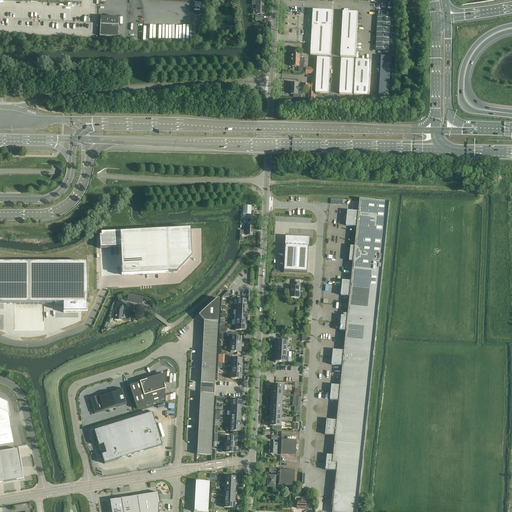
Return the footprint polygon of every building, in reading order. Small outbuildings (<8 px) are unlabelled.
[(256,0),(256,14),(263,15),(264,0),(256,0)] [(313,10),(310,55),(330,56),(333,11),(313,10)] [(340,57),(355,58),(358,13),(343,12),(340,57)] [(119,18),(108,18),(108,16),(109,16),(109,15),(104,18),(100,17),(100,22),(99,36),(118,37),(118,28),(119,19),(119,18)] [(378,15),(376,51),(389,51),(391,16),(378,15)] [(299,60),(300,55),(291,54),(291,63),(291,62),(293,62),(292,67),(304,68),(304,60),(299,60)] [(380,56),(378,97),(388,97),(390,57),(380,56)] [(328,94),(330,59),(317,58),(315,93),(328,94)] [(339,94),(352,95),(354,60),(341,59),(339,94)] [(356,60),(354,95),(369,96),(371,61),(356,60)] [(298,95),(298,91),(301,92),(301,87),(298,87),(298,84),(291,83),(291,95),(298,95)] [(310,93),(313,93),(313,85),(304,84),(304,89),(310,90),(310,93)] [(347,218),(347,219),(387,223),(390,202),(389,202),(389,203),(360,200),(360,199),(358,212),(348,211),(347,218)] [(251,215),(251,207),(243,206),(243,214),(251,215)] [(347,219),(346,226),(357,227),(356,235),(386,238),(387,223),(347,219)] [(102,236),(99,236),(100,249),(121,248),(122,276),(177,273),(192,257),(190,229),(101,234),(102,236)] [(350,253),(350,254),(384,258),(386,238),(356,235),(355,247),(351,247),(350,253)] [(285,237),(283,273),(306,274),(307,260),(307,256),(308,239),(285,237)] [(350,254),(349,262),(353,262),(353,269),(382,273),(384,258),(350,254)] [(0,304),(56,304),(63,304),(63,313),(64,313),(64,312),(86,312),(86,305),(87,305),(87,304),(87,263),(0,263),(0,304)] [(342,288),(380,292),(382,273),(353,269),(351,282),(342,281),(342,288)] [(299,287),(300,284),(293,283),(293,287),(291,287),(291,298),(298,298),(298,297),(300,298),(300,292),(299,292),(300,288),(299,288),(299,287)] [(342,289),(341,296),(350,297),(349,304),(379,307),(380,292),(342,288),(342,289)] [(128,296),(127,300),(142,304),(143,299),(128,296)] [(237,297),(236,305),(239,305),(247,306),(247,300),(240,300),(241,297),(237,297)] [(120,299),(116,303),(118,305),(115,309),(115,311),(116,311),(116,319),(121,320),(122,311),(124,309),(126,310),(130,306),(120,299)] [(201,313),(198,316),(203,322),(218,322),(218,307),(219,299),(216,299),(209,306),(201,313)] [(341,323),(377,327),(379,307),(349,304),(348,317),(341,316),(341,323)] [(340,324),(340,331),(346,332),(345,339),(375,342),(376,332),(377,327),(341,323),(340,324)] [(276,341),(276,346),(281,347),(286,347),(286,342),(288,342),(288,338),(280,337),(280,341),(276,341)] [(332,357),(332,358),(373,362),(375,342),(345,339),(344,351),(333,350),(332,357)] [(332,358),(332,365),(342,366),(342,374),(372,377),(373,362),(332,358)] [(165,390),(164,386),(165,386),(166,373),(145,380),(145,381),(139,383),(129,386),(136,409),(164,400),(165,390)] [(331,392),(331,393),(370,397),(372,377),(342,374),(340,386),(332,385),(331,392)] [(214,394),(214,384),(200,383),(200,393),(214,394)] [(117,407),(127,404),(122,388),(89,398),(94,414),(105,411),(104,409),(116,406),(117,407)] [(331,393),(330,400),(339,401),(338,409),(368,412),(370,397),(331,393)] [(0,447),(14,445),(8,409),(3,407),(4,405),(5,405),(6,403),(0,399),(0,447)] [(327,420),(326,428),(366,432),(368,412),(338,409),(337,421),(327,420)] [(100,451),(104,464),(162,446),(152,413),(94,431),(97,441),(96,441),(100,451)] [(326,428),(325,435),(335,436),(335,443),(364,447),(366,432),(326,428)] [(295,456),(296,441),(281,440),(280,455),(295,456)] [(268,454),(271,454),(272,456),(274,454),(276,455),(277,444),(269,443),(268,454)] [(326,462),(326,463),(362,466),(364,447),(335,443),(333,456),(327,455),(326,462)] [(18,449),(1,452),(6,482),(12,482),(17,481),(23,480),(21,467),(20,460),(18,449)] [(326,463),(325,470),(337,471),(336,479),(361,481),(362,466),(326,463)] [(279,470),(278,485),(293,486),(294,471),(279,470)] [(334,491),(333,499),(359,501),(361,481),(336,479),(335,491),(334,491)] [(158,511),(159,504),(160,504),(158,493),(152,494),(143,496),(141,496),(139,496),(127,498),(126,498),(120,499),(116,500),(110,501),(111,510),(112,511),(111,511),(158,511)] [(295,503),(295,507),(296,507),(296,508),(305,509),(306,502),(306,499),(300,499),(300,502),(297,502),(297,503),(295,503)] [(333,499),(332,506),(333,506),(332,511),(357,511),(359,501),(333,499)]
